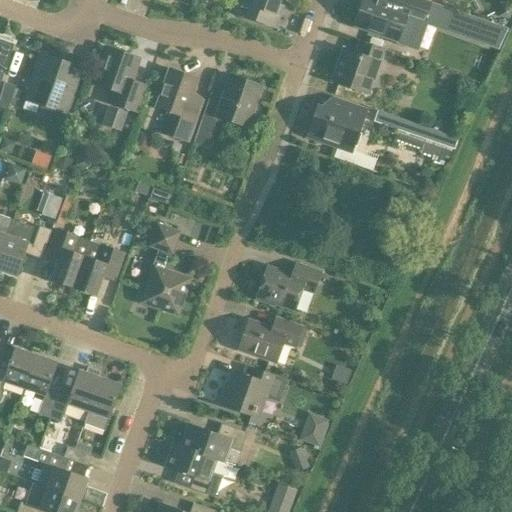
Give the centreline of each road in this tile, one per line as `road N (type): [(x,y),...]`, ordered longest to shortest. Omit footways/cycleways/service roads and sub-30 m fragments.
road 1 (tertiary): [(410,511),(511,289)]
road 2 (residential): [(83,5),(297,65)]
road 3 (residential): [(238,240),(191,374),(162,364)]
road 4 (residential): [(162,364),(0,306)]
road 5 (residential): [(162,364),(111,511)]
